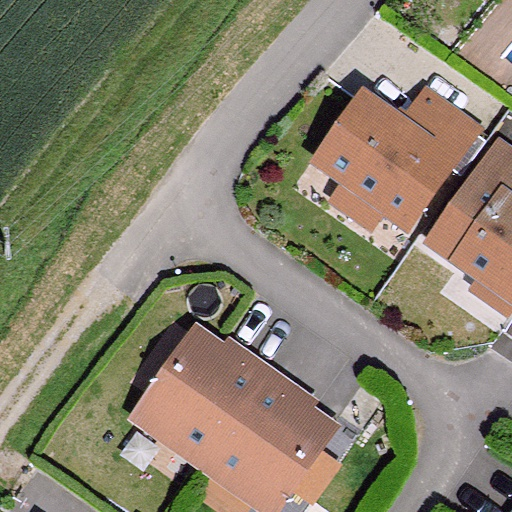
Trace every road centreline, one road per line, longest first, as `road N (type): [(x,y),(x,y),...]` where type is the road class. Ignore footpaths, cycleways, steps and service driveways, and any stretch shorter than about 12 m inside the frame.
road 1 (residential): [(172,203),(458,402),(445,456),(408,511)]
road 2 (residential): [(347,0),(172,203)]
road 3 (track): [(0,423),(107,278)]
